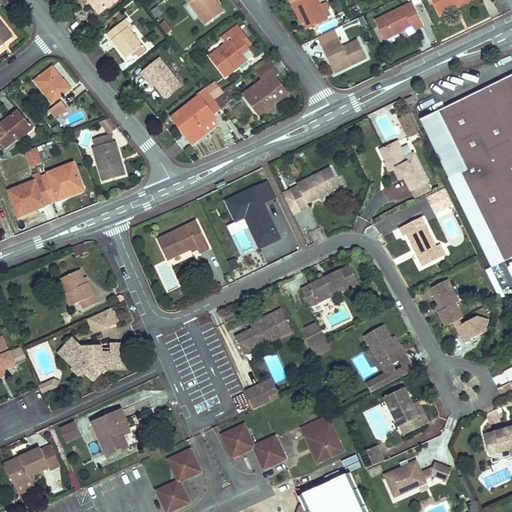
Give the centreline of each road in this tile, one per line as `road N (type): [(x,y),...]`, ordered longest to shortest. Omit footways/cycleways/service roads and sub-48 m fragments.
road 1 (residential): [(163,318),(355,239),(380,252),(434,353)]
road 2 (residential): [(163,318),(157,337),(169,364),(54,417),(14,418)]
road 3 (residential): [(172,186),(55,31)]
road 4 (residential): [(511,32),(334,111)]
road 5 (residential): [(334,111),(172,186)]
road 6 (residential): [(434,353),(457,406),(488,392),(476,368),(447,362)]
road 7 (residential): [(251,0),(334,111)]
